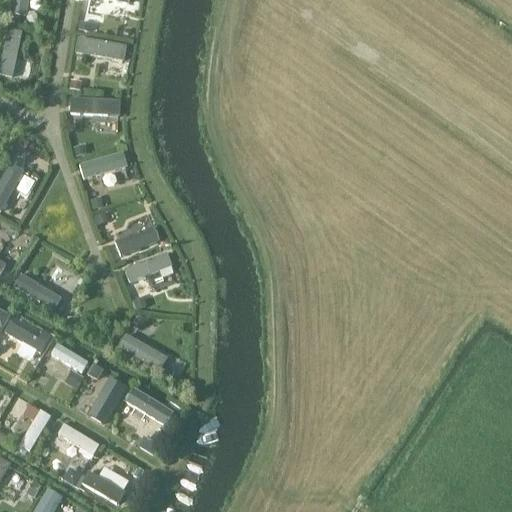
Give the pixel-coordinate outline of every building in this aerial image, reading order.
[(13,0),(12,15),(29,16),(29,0),(13,0)] [(3,28),(0,70),(0,75),(17,77),(20,29),(3,28)] [(75,53),(125,57),(127,43),(76,38),(75,53)] [(117,115),(117,98),(69,96),(68,113),(117,115)] [(79,163),(84,179),(129,165),(124,149),(79,163)] [(0,178),(0,209),(3,211),(23,169),(8,162),(0,178)] [(121,256),(161,240),(154,224),(115,240),(121,256)] [(128,282),(172,265),(167,251),(122,268),(128,282)] [(54,309),(62,295),(20,272),(12,286),(54,309)] [(0,332),(11,315),(0,308),(0,332)] [(15,317),(3,345),(38,359),(50,331),(15,317)] [(159,370),(168,356),(126,333),(118,348),(159,370)] [(54,345),(49,356),(85,371),(90,359),(54,345)] [(110,375),(85,412),(103,424),(128,387),(110,375)] [(134,388),(126,402),(167,426),(175,411),(134,388)] [(33,420),(20,446),(33,452),(51,415),(28,404),(22,415),(33,420)] [(88,464),(100,444),(63,421),(51,440),(88,464)] [(144,434),(139,446),(156,454),(161,442),(144,434)] [(0,481),(9,461),(0,456),(0,481)] [(117,506),(131,480),(104,466),(96,480),(69,465),(62,478),(117,506)] [(20,497),(33,502),(40,483),(26,478),(20,497)] [(54,489),(40,511),(55,511),(65,495),(54,489)]
